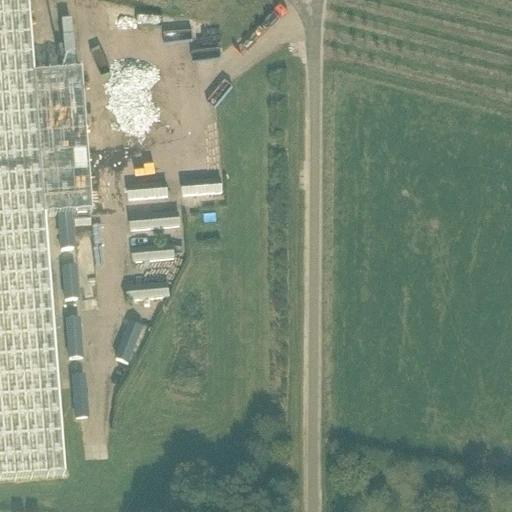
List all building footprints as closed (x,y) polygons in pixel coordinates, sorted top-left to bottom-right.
[(0,0),(0,481),(64,477),(44,218),(50,217),(91,214),(80,73),(33,76),(26,0),(0,0)] [(182,183),(183,196),(224,195),(223,182),(182,183)] [(130,184),(111,219),(143,236),(162,202),(130,184)] [(111,219),(93,252),(124,269),(143,236),(111,219)] [(70,228),(59,229),(61,252),(72,251),(70,228)] [(93,252),(75,285),(106,303),(124,269),(93,252)] [(75,285),(56,320),(87,337),(106,303),(75,285)] [(170,285),(128,287),(128,301),(170,300),(170,285)] [(129,365),(143,328),(130,323),(116,360),(129,365)] [(72,377),(73,419),(87,419),(86,376),(72,377)]
